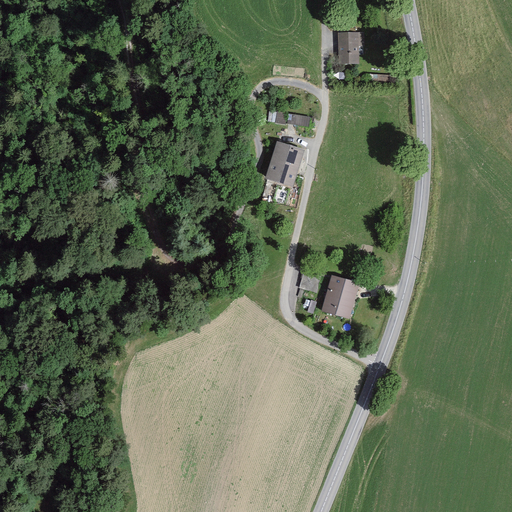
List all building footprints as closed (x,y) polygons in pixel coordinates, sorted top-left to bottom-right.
[(364,64),(364,34),(342,33),(341,64),(364,64)] [(272,122),(310,123),(310,113),(272,112),(272,122)] [(308,150),(280,142),(269,182),(297,190),(308,150)] [(300,286),(315,290),(318,278),(304,274),(300,286)] [(364,285),(335,276),(325,312),(354,320),(364,285)]
